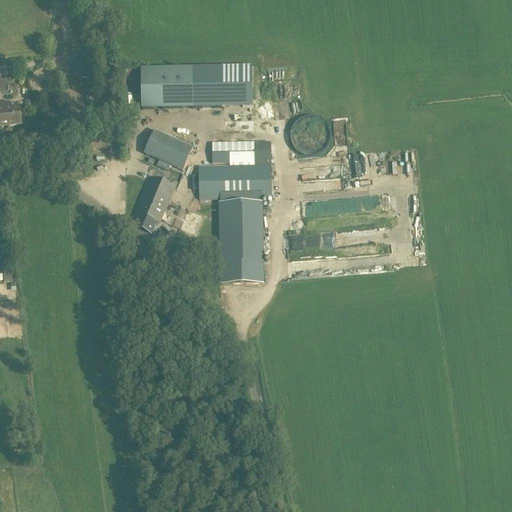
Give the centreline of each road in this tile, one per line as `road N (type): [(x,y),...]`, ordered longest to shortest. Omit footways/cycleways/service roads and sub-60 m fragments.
road 1 (unclassified): [(280,511),(237,336),(87,198),(49,179),(0,174)]
road 2 (track): [(122,225),(97,0)]
